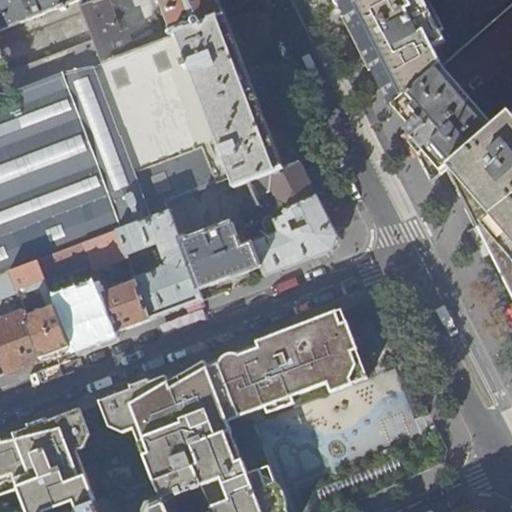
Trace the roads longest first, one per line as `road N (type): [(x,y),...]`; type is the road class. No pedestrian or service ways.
road 1 (residential): [(407,254),(0,409)]
road 2 (secondary): [(278,0),(407,254)]
road 3 (secondary): [(407,254),(511,460)]
